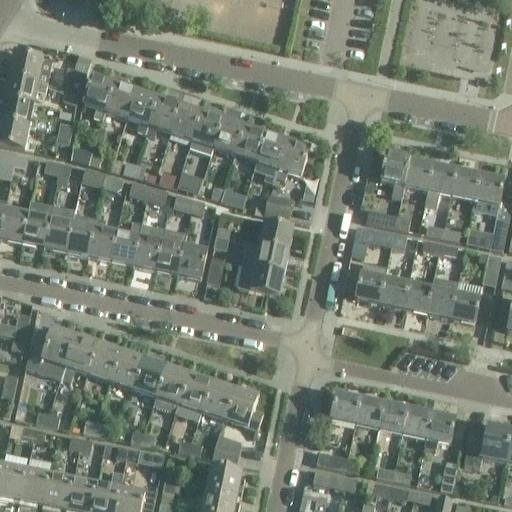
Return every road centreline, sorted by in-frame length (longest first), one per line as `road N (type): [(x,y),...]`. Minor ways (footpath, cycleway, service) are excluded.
road 1 (residential): [(358,98),(45,28),(1,8)]
road 2 (residential): [(308,361),(290,345),(0,284)]
road 3 (residential): [(308,361),(358,98)]
road 4 (residential): [(511,404),(308,361)]
road 5 (residential): [(511,124),(358,98)]
road 6 (residential): [(277,511),(308,361)]
